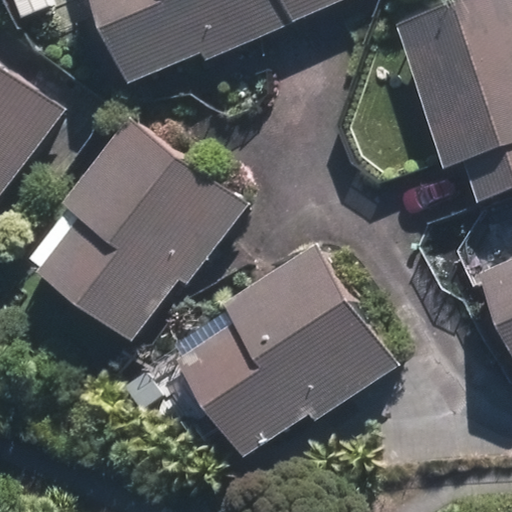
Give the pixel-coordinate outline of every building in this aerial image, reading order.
[(51,5),(49,0),(17,0),(24,16),(51,5)] [(198,59),(289,20),(280,0),(85,0),(121,82),(195,51),(198,59)] [(280,0),(289,20),(335,0),(280,0)] [(511,188),(511,0),(461,0),(398,21),(444,165),(464,158),(478,200),(511,188)] [(0,190),(66,104),(0,54),(0,190)] [(186,276),(246,196),(128,109),(61,198),(78,210),(37,266),(131,335),(179,271),(186,276)] [(314,414),(400,360),(320,237),(226,297),(238,314),(179,353),(242,452),(310,407),(314,414)] [(511,252),(480,266),(511,341),(511,252)]
